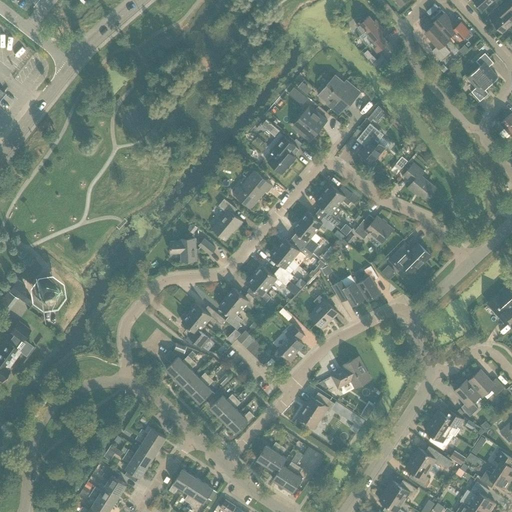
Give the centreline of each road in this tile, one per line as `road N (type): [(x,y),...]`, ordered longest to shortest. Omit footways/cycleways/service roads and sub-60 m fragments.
road 1 (residential): [(129,384),(128,320),(157,287),(229,272),(323,165)]
road 2 (residential): [(23,511),(34,437),(50,409),(88,385),(129,384)]
road 3 (residential): [(481,136),(463,125),(411,58),(402,25),(432,0)]
road 4 (residential): [(323,165),(426,218),(472,261)]
road 5 (residential): [(345,511),(425,390),(429,371)]
road 6 (residential): [(290,394),(323,348),(382,314),(418,315)]
